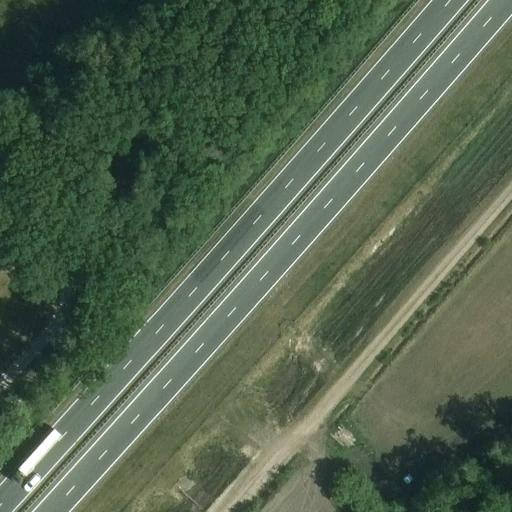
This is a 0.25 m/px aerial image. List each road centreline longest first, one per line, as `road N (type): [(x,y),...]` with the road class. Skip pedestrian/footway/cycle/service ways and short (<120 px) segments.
road 1 (trunk): [(51,511),(505,0)]
road 2 (trunk): [(450,0),(0,506)]
road 3 (track): [(511,190),(230,511)]
road 4 (unclassified): [(0,386),(48,334),(65,294),(55,252),(21,201)]
